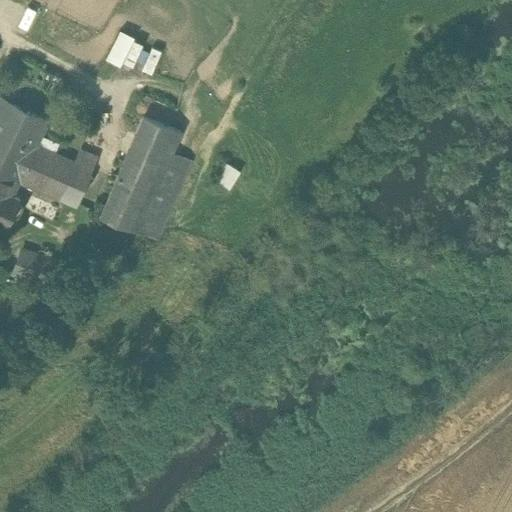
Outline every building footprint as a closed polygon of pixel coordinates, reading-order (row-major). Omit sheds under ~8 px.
[(123,25),(111,51),(154,71),(166,45),(123,25)] [(47,116),(1,94),(0,95),(0,126),(35,142),(47,116)] [(143,112),(101,211),(138,226),(172,147),(180,127),(143,112)] [(35,142),(0,126),(0,163),(21,172),(35,142)] [(92,166),(35,142),(21,172),(21,173),(19,176),(20,176),(77,201),(92,166)] [(172,147),(138,226),(155,234),(189,154),(172,147)] [(217,177),(233,184),(242,165),(225,158),(217,177)] [(21,172),(0,163),(0,222),(5,225),(19,194),(13,192),(20,176),(19,176),(21,173),(21,172)] [(62,260),(22,245),(13,270),(54,284),(62,260)]
